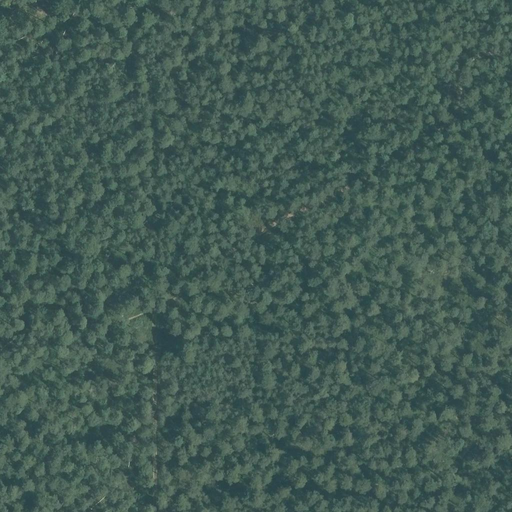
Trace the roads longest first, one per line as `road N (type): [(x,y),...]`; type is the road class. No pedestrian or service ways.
road 1 (track): [(511,54),(467,63),(457,107),(440,132),(257,235),(154,309)]
road 2 (track): [(154,309),(154,511)]
road 3 (track): [(154,309),(102,325),(26,331),(0,353)]
